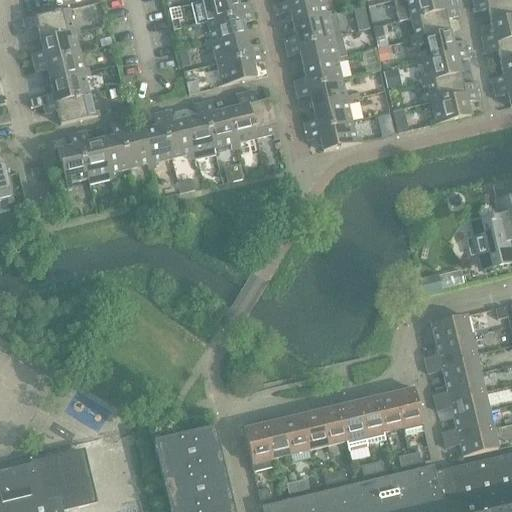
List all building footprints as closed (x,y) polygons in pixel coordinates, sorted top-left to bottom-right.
[(235,0),(215,0),(196,5),(191,6),(196,27),(206,25),(251,14),(249,5),(238,8),(235,0)] [(325,15),(321,0),(306,0),(275,8),(277,17),(289,15),(292,27),(331,18),(330,14),(325,15)] [(440,0),(403,0),(400,1),(401,5),(406,4),(410,21),(456,9),(453,1),(442,3),(440,0)] [(511,0),(497,0),(473,6),(475,15),(487,12),(490,24),(511,18),(511,0)] [(449,33),(446,21),(458,18),(456,9),(410,21),(414,38),(410,39),(411,43),(449,33)] [(68,12),(23,23),(25,32),(37,30),(39,42),(78,33),(77,29),(72,30),(68,12)] [(242,25),(254,22),(251,14),(206,25),(210,42),(205,43),(206,47),(245,38),(242,25)] [(331,18),(292,27),(295,39),(283,42),(285,51),(339,38),(334,17),(331,18)] [(511,18),(490,24),(492,36),(481,39),(483,48),(511,40),(511,18)] [(179,31),(177,21),(171,23),(173,32),(179,31)] [(381,28),(372,30),(375,43),(384,41),(381,28)] [(78,33),(39,42),(42,54),(31,57),(33,66),(78,55),(74,38),(79,37),(78,33)] [(449,33),(411,43),(411,47),(416,46),(420,63),(466,52),(463,43),(452,46),(449,33)] [(245,38),(206,47),(207,51),(212,50),(216,67),(261,56),(259,47),(248,50),(245,38)] [(340,60),(344,59),(339,38),(285,51),(287,59),(299,57),(302,69),(340,60)] [(109,40),(99,42),(101,49),(111,47),(109,40)] [(511,40),(483,48),(485,57),(497,54),(500,66),(511,63),(511,40)] [(386,49),(377,51),(380,64),(389,62),(386,49)] [(181,70),(191,68),(187,52),(177,54),(181,70)] [(466,52),(420,63),(424,80),(420,81),(421,85),(459,75),(456,63),(468,60),(466,52)] [(78,55),(33,66),(35,75),(47,72),(49,84),(88,75),(87,71),(82,72),(78,55)] [(261,56),(216,67),(220,84),(215,85),(216,90),(255,81),(252,67),(264,65),(261,56)] [(305,81),(293,84),(295,93),(341,82),(337,65),(341,64),(340,60),(302,69),(305,81)] [(511,63),(500,66),(503,78),(491,81),(493,90),(511,85),(511,63)] [(393,72),(383,74),(387,90),(397,87),(393,72)] [(88,75),(49,84),(52,96),(29,102),(31,110),(43,108),(88,97),(84,80),(89,79),(88,75)] [(459,75),(421,85),(421,89),(426,88),(430,105),(476,94),(473,85),(462,88),(459,75)] [(341,82),(295,93),(297,101),(309,99),(312,111),(350,102),(350,98),(345,99),(341,82)] [(511,85),(493,90),(495,99),(507,96),(510,109),(511,108),(511,85)] [(196,86),(187,88),(188,95),(198,93),(196,86)] [(121,89),(109,92),(111,101),(123,98),(121,89)] [(244,96),(255,141),(272,137),(273,142),(278,141),(269,102),(256,105),(253,94),(244,96)] [(430,105),(434,122),(430,123),(431,128),(469,119),(466,105),(478,102),(476,94),(430,105)] [(235,98),(238,109),(226,112),(235,151),(239,150),(238,145),(255,141),(244,96),(235,98)] [(88,97),(43,108),(45,116),(57,114),(60,127),(98,118),(97,113),(92,114),(88,97)] [(350,102),(312,111),(315,123),(303,126),(305,135),(351,124),(347,107),(351,106),(350,102)] [(211,103),(202,106),(213,151),(230,147),(231,152),(235,151),(226,112),(214,115),(211,103)] [(193,108),(196,119),(184,122),(193,162),(214,157),(213,151),(202,106),(193,108)] [(193,162),(184,122),(172,125),(169,114),(160,116),(171,161),(188,157),(189,162),(193,161),(193,162)] [(0,118),(0,127),(10,125),(8,116),(0,118)] [(151,118),(154,129),(142,132),(151,171),(155,170),(154,165),(171,161),(160,116),(151,118)] [(389,117),(377,120),(379,128),(391,125),(389,117)] [(404,118),(394,121),(398,136),(408,134),(404,118)] [(127,124),(118,126),(129,171),(146,167),(147,172),(151,171),(142,132),(130,135),(127,124)] [(351,124),(305,135),(307,143),(319,141),(322,154),(361,145),(360,140),(355,141),(351,124)] [(118,126),(109,128),(112,139),(100,142),(109,181),(113,180),(112,175),(129,171),(118,126)] [(109,181),(100,142),(88,145),(85,134),(76,136),(87,181),(88,187),(109,182),(109,181)] [(76,136),(67,138),(70,149),(57,153),(66,191),(71,190),(70,185),(87,181),(76,136)] [(0,201),(7,200),(8,205),(13,204),(4,165),(0,166),(0,201)] [(239,166),(223,170),(227,185),(242,181),(239,166)] [(192,182),(177,186),(179,196),(195,193),(192,182)] [(499,220),(471,227),(475,241),(466,243),(470,258),(478,256),(482,272),(511,264),(511,255),(511,249),(511,248),(511,184),(492,189),(499,220)] [(437,277),(418,282),(413,283),(414,287),(417,298),(422,296),(440,292),(440,291),(437,278),(437,277)] [(505,309),(494,312),(497,322),(507,320),(505,309)] [(431,327),(435,346),(470,338),(465,319),(431,327)] [(435,346),(440,365),(474,357),(470,338),(435,346)] [(440,365),(444,384),(479,376),(474,357),(440,365)] [(432,358),(424,360),(426,368),(434,366),(432,358)] [(434,366),(426,368),(428,377),(436,375),(434,366)] [(479,376),(444,384),(449,403),(483,395),(479,376)] [(413,391),(394,396),(402,431),(404,438),(423,434),(413,391)] [(449,403),(453,422),(488,414),(483,395),(449,403)] [(394,396),(375,400),(383,435),(402,431),(394,396)] [(441,396),(433,398),(435,406),(443,404),(441,396)] [(385,443),(383,435),(375,400),(356,405),(366,447),(385,443)] [(443,404),(435,406),(437,414),(445,412),(443,404)] [(356,405),(337,409),(346,444),(348,444),(350,453),(367,449),(366,447),(356,405)] [(337,409),(319,414),(327,449),(346,444),(337,409)] [(319,414),(300,418),(308,453),(327,449),(319,414)] [(488,414),(453,422),(458,441),(492,433),(488,414)] [(300,418),(281,423),(290,457),(308,453),(300,418)] [(281,423),(263,427),(271,462),(290,457),(281,423)] [(263,427),(243,432),(253,474),(273,470),(271,462),(263,427)] [(233,511),(214,430),(153,444),(169,511),(233,511)] [(450,433),(442,435),(444,444),(452,442),(450,433)] [(492,433),(458,441),(462,460),(497,452),(492,433)] [(452,442),(444,444),(446,451),(454,450),(452,442)] [(0,511),(69,511),(77,510),(97,506),(96,504),(94,504),(82,454),(49,462),(33,466),(32,466),(0,473),(0,511)] [(511,511),(511,455),(451,470),(460,511),(453,511),(444,472),(434,475),(433,468),(411,474),(410,471),(403,473),(404,475),(261,509),(261,511),(511,511)] [(408,457),(410,467),(421,465),(418,455),(408,457)] [(408,457),(398,459),(400,470),(410,467),(408,457)] [(371,466),(373,476),(383,474),(381,463),(371,466)] [(371,466),(360,468),(363,479),(373,476),(371,466)] [(344,472),(333,475),(336,485),(346,483),(344,472)] [(333,475),(323,477),(325,488),(336,485),(333,475)] [(306,481),(296,484),(298,494),(309,492),(306,481)] [(296,484),(286,486),(288,497),(298,494),(296,484)] [(270,501),(268,490),(257,493),(260,503),(270,501)]
